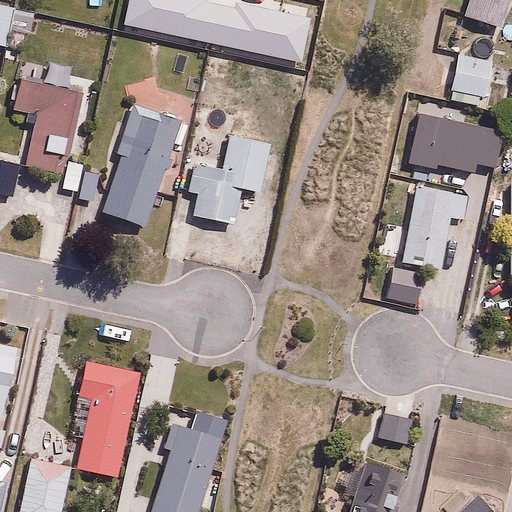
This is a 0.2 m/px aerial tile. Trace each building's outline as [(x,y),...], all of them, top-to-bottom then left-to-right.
[(185,0),(177,31),(233,46),(245,0),(185,0)] [(300,0),(263,0),(258,22),(292,32),(300,0)] [(469,0),(465,11),(499,23),(507,0),(469,0)] [(14,3),(0,1),(0,42),(7,44),(14,3)] [(492,58),(458,50),(449,88),(482,96),(492,58)] [(35,113),(24,163),(61,171),(79,84),(16,70),(8,107),(35,113)] [(182,120),(132,103),(92,223),(142,240),(182,120)] [(221,166),(190,159),(183,190),(198,194),(193,212),(234,222),(242,188),(260,192),(263,180),(272,182),(280,151),(270,149),(272,142),(229,132),(221,166)] [(18,162),(0,157),(0,194),(10,197),(18,162)] [(82,160),(67,157),(62,186),(77,188),(82,160)] [(465,221),(472,190),(418,177),(399,258),(439,268),(451,218),(465,221)] [(0,349),(0,421),(2,422),(18,354),(0,349)] [(76,468),(118,476),(136,381),(142,382),(144,369),(84,357),(77,392),(90,394),(76,468)] [(410,416),(384,410),(378,438),(404,444),(410,416)] [(199,511),(222,437),(177,423),(149,511),(199,511)] [(60,511),(72,466),(31,456),(17,511),(60,511)] [(341,466),(335,481),(345,484),(342,493),(353,497),(346,511),(392,511),(407,476),(356,456),(351,470),(341,466)] [(495,511),(473,491),(452,511),(495,511)]
